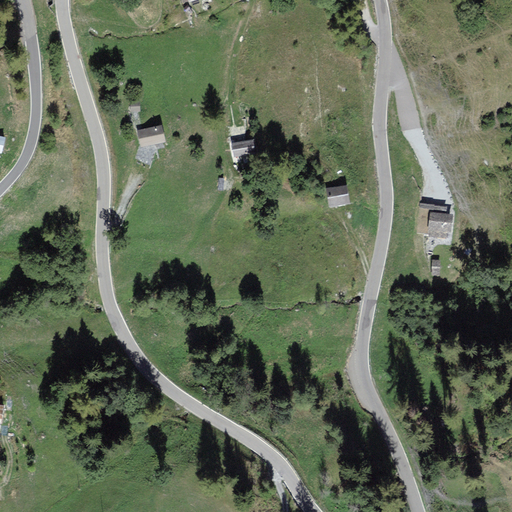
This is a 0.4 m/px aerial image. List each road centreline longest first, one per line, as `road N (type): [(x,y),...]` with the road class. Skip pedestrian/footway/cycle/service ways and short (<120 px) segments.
road 1 (unclassified): [(62,0),(103,170),(112,314),(136,360),(275,460)]
road 2 (unclassified): [(417,511),(360,379),(387,225),(380,0)]
road 3 (unclassified): [(0,193),(31,149),(38,118),(23,0)]
